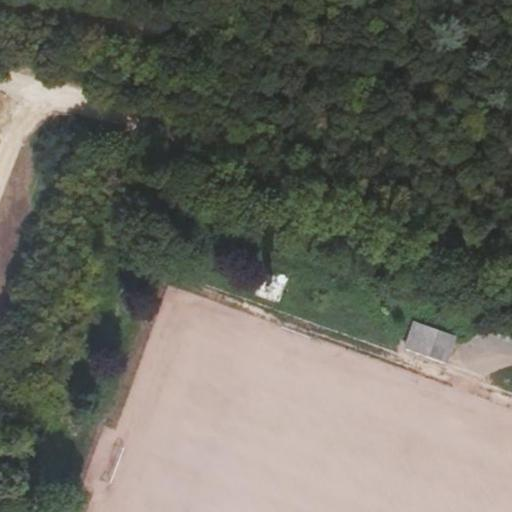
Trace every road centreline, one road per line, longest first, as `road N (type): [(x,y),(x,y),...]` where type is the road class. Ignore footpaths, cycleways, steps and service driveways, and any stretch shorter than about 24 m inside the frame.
road 1 (track): [(511,250),(250,150),(0,76)]
road 2 (track): [(511,104),(0,1)]
